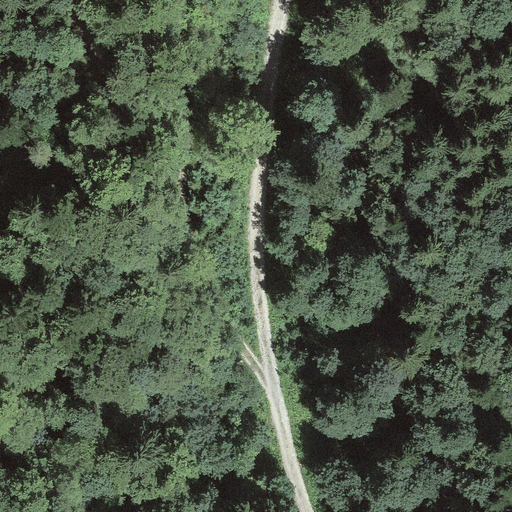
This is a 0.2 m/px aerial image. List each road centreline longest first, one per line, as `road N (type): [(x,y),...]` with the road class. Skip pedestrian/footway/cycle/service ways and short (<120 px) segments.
road 1 (track): [(160,0),(174,22),(186,225),(231,332),(276,398),(306,511)]
road 2 (track): [(276,398),(260,304),(255,199),(282,0)]
